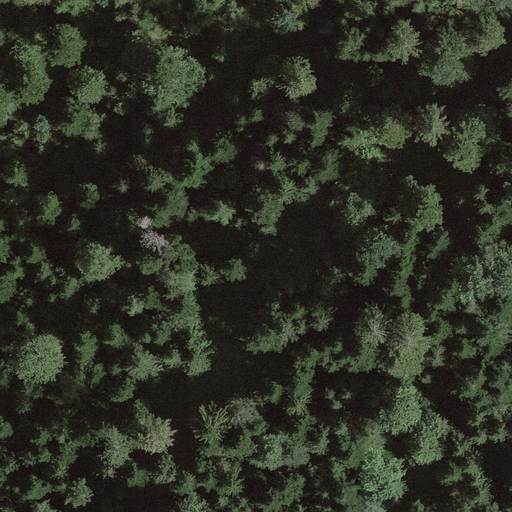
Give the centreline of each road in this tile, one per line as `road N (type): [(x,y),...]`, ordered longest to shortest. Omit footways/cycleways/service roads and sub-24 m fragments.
road 1 (track): [(136,511),(150,469),(282,249),(347,180),(430,132),(511,26)]
road 2 (track): [(0,345),(104,307),(160,304),(200,313),(230,335)]
